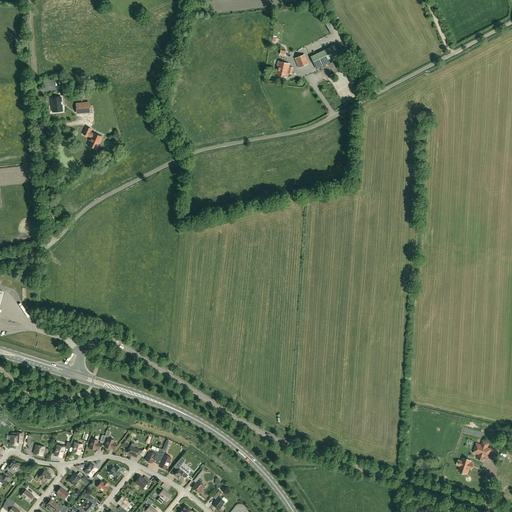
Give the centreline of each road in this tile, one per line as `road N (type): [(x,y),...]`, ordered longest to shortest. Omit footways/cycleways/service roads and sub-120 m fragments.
road 1 (unclassified): [(0,262),(51,244),(99,199),(187,154),(304,130),(511,22)]
road 2 (tertiary): [(500,511),(271,436),(113,341),(82,345)]
road 3 (primary): [(291,511),(220,434),(172,408),(68,374)]
